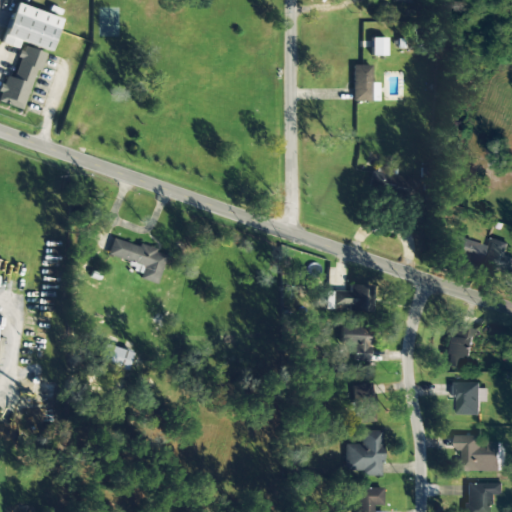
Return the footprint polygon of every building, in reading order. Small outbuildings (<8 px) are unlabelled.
[(59,19),(14,4),(0,44),(16,49),(19,42),(48,52),(59,19)] [(384,56),(384,38),(370,38),(370,56),(384,56)] [(0,103),(21,110),(33,72),(38,73),(44,54),(21,46),(11,78),(3,75),(0,84),(0,103)] [(350,101),(376,102),(376,84),(369,83),(370,65),(351,65),(350,101)] [(369,193),(411,194),(411,178),(393,178),(393,169),(369,169),(369,193)] [(484,246),(450,236),(444,253),(478,263),(484,246)] [(105,256),(142,267),(138,279),(155,285),(165,254),(137,246),(136,247),(110,239),(105,256)] [(507,242),(488,239),(482,267),(510,272),(511,265),(511,257),(504,256),(507,242)] [(347,292),(330,292),(329,307),(345,307),(345,312),(368,312),(369,286),(347,286),(347,292)] [(511,343),(511,328),(494,322),(489,335),(511,343)] [(466,370),(472,330),(450,326),(445,355),(447,355),(445,367),(466,370)] [(366,363),(367,328),(338,327),(337,345),(350,346),(349,362),(366,363)] [(129,352),(101,345),(97,363),(126,370),(129,352)] [(480,384),(449,383),(448,397),(455,397),(455,415),(479,416),(479,402),(486,402),(486,390),(479,390),(480,384)] [(349,385),(352,423),(374,422),(371,384),(349,385)] [(343,445),(343,471),(359,471),(359,476),(380,476),(379,431),(359,432),(360,444),(343,445)] [(456,471),(500,472),(500,445),(480,445),(480,437),(455,437),(455,451),(462,451),(462,461),(456,461),(456,471)] [(502,484),(464,484),(465,504),(461,504),(461,511),(486,511),(487,506),(494,506),(494,496),(502,496),(502,484)] [(381,488),(354,489),(355,511),(353,511),(371,511),(372,506),(381,506),(381,488)]
